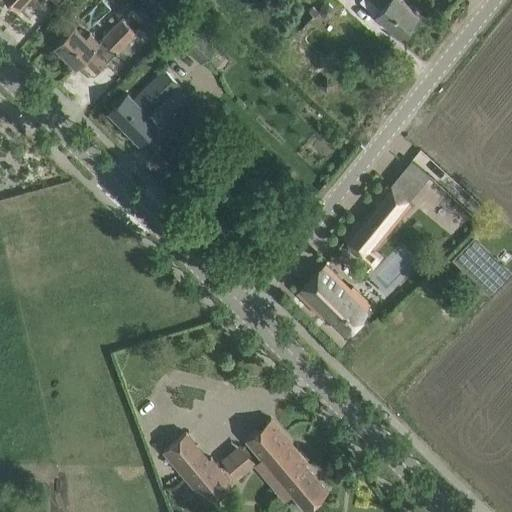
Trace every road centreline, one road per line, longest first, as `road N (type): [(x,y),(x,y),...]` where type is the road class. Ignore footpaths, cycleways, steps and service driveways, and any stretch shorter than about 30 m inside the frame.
road 1 (unclassified): [(243,305),(496,0)]
road 2 (tertiary): [(243,305),(0,71)]
road 3 (tertiary): [(450,511),(243,305)]
